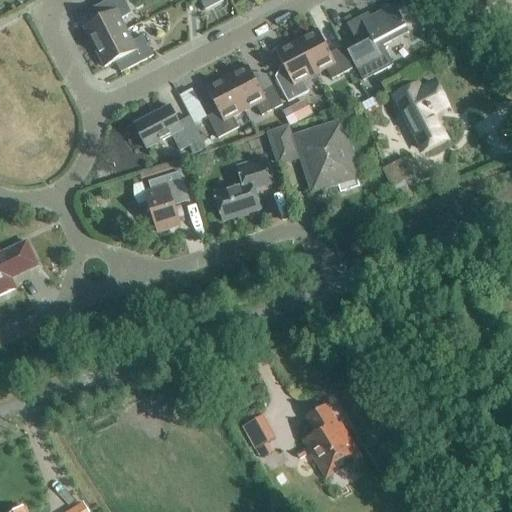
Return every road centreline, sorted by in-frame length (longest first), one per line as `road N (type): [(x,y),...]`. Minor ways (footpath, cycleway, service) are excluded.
road 1 (residential): [(0,413),(330,288)]
road 2 (residential): [(91,113),(310,0)]
road 3 (residential): [(145,276),(299,229),(330,288)]
road 4 (residential): [(330,288),(511,219)]
